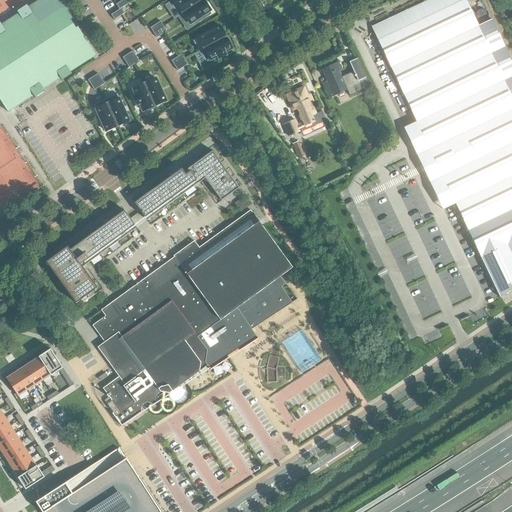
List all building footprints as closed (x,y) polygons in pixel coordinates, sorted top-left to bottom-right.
[(0,103),(2,102),(8,112),(16,106),(33,95),(35,98),(45,92),(43,89),(60,78),(62,80),(72,74),(70,71),(88,60),(96,55),(78,27),(76,28),(70,20),(72,18),(61,1),(60,0),(39,0),(28,7),(27,5),(17,11),(19,14),(1,25),(0,22),(0,103)] [(121,8),(130,3),(127,0),(122,0),(116,4),(120,9),(121,8)] [(179,0),(172,5),(180,16),(184,14),(203,0),(179,0)] [(211,11),(203,0),(184,14),(191,24),(197,20),(199,22),(211,14),(210,12),(211,11)] [(466,0),(463,0),(378,41),(478,251),(489,274),(500,297),(511,289),(511,61),(492,19),(479,26),(466,0)] [(125,13),(121,8),(120,9),(111,15),(115,20),(125,13)] [(476,12),(476,14),(476,16),(477,18),(478,20),(480,21),(482,21),(484,21),(486,20),(487,18),(488,16),(488,14),(488,12),(486,11),(485,9),(483,8),(481,8),(479,9),(477,10),(476,12)] [(154,33),(164,26),(161,21),(151,28),(154,33)] [(167,31),(164,26),(154,33),(157,38),(167,31)] [(226,37),(220,26),(199,37),(205,48),(226,37)] [(231,47),(233,46),(229,38),(227,39),(226,37),(205,48),(200,51),(206,62),(218,56),(219,59),(226,55),(225,52),(232,49),(231,47)] [(133,51),(128,54),(134,64),(139,61),(133,51)] [(134,64),(128,54),(123,57),(129,67),(134,64)] [(175,66),(185,59),(182,54),(172,61),(175,66)] [(188,64),(185,59),(175,66),(178,71),(188,64)] [(323,82),(330,98),(348,90),(350,96),(371,87),(358,59),(350,62),(354,72),(342,77),(339,71),(342,69),(339,62),(322,70),(326,77),(327,80),(323,82)] [(98,73),(93,77),(100,87),(105,84),(98,73)] [(100,87),(93,77),(88,80),(95,90),(100,87)] [(167,101),(157,79),(145,84),(155,106),(167,101)] [(155,106),(145,84),(133,89),(136,96),(134,97),(137,105),(140,104),(143,111),(145,110),(146,113),(154,109),(153,107),(155,106)] [(286,95),(292,107),(296,105),(304,123),(298,126),(295,120),(284,125),(289,137),(300,131),(299,129),(315,122),(312,116),(316,114),(311,103),(314,102),(310,94),(308,95),(304,87),(286,95)] [(130,121),(118,94),(106,99),(118,126),(130,121)] [(118,126),(106,99),(94,105),(106,131),(118,126)] [(293,144),(299,159),(305,156),(299,141),(293,144)] [(212,151),(184,172),(195,186),(205,178),(222,201),(239,188),(212,151)] [(195,186),(184,172),(182,168),(135,203),(147,220),(195,186)] [(124,210),(70,249),(83,267),(137,227),(124,210)] [(106,316),(93,325),(105,342),(98,347),(119,376),(118,377),(103,388),(112,400),(109,402),(107,404),(113,412),(112,413),(122,426),(134,418),(133,417),(141,412),(142,406),(146,402),(155,404),(156,395),(161,392),(170,393),(183,384),(189,379),(208,365),(210,368),(211,369),(210,369),(211,370),(228,359),(234,355),(240,351),(259,338),(258,338),(253,330),(298,299),(292,302),(282,287),(286,284),(281,276),(293,267),(261,224),(251,210),(228,226),(199,248),(194,241),(174,256),(175,257),(170,260),(163,265),(101,310),(106,316)] [(98,288),(83,267),(70,249),(68,246),(46,262),(76,303),(98,288)] [(26,271),(29,276),(36,272),(32,267),(26,271)] [(51,349),(39,357),(40,358),(50,374),(51,376),(63,368),(51,349)] [(40,358),(32,363),(43,379),(50,374),(40,358)] [(32,363),(24,368),(35,384),(43,379),(32,363)] [(24,368),(16,373),(26,390),(35,384),(24,368)] [(16,373),(7,379),(18,395),(26,390),(16,373)] [(5,418),(0,421),(0,432),(10,426),(5,418)] [(10,426),(0,432),(0,443),(15,434),(10,426)] [(15,434),(0,443),(0,446),(4,453),(20,442),(15,434)] [(20,442),(4,453),(9,461),(25,450),(20,442)] [(25,450),(9,461),(14,469),(31,458),(25,450)] [(31,458),(14,469),(19,477),(36,466),(31,458)] [(59,487),(36,502),(42,511),(161,511),(138,477),(126,458),(110,469),(66,498),(63,492),(59,487)] [(19,477),(18,478),(26,489),(45,477),(37,465),(36,466),(19,477)]
